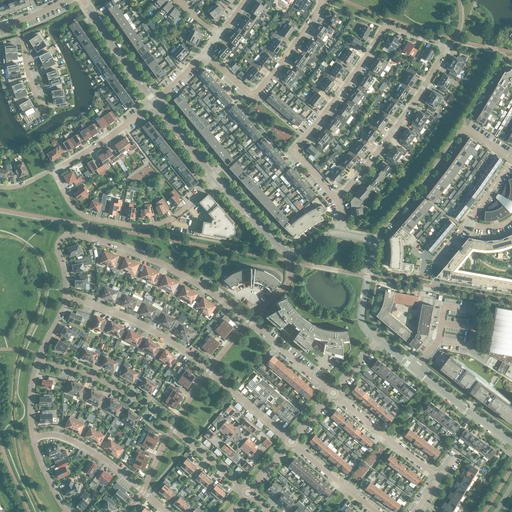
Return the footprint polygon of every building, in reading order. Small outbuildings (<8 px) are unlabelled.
[(22,9),(19,0),(18,0),(12,0),(13,0),(13,2),(14,2),(17,11),(22,9)] [(27,7),(24,0),(18,0),(19,0),(22,9),(27,7)] [(105,3),(110,10),(116,5),(113,0),(110,2),(109,0),(105,3)] [(165,0),(158,0),(154,4),(161,11),(168,3),(167,3),(165,2),(166,1),(165,0)] [(211,6),(212,8),(219,16),(224,12),(223,11),(225,9),(218,0),(211,6)] [(304,10),(306,11),(309,5),(308,5),(310,2),(309,1),(309,0),(304,0),(303,2),(302,1),(301,0),(297,0),(294,4),(298,7),(298,6),(300,7),(299,9),(303,12),(304,10)] [(12,13),(17,11),(14,2),(13,2),(9,4),(12,13)] [(253,7),(262,13),(265,8),(267,10),(270,7),(264,2),(262,5),(257,2),(253,7)] [(168,3),(161,11),(168,17),(175,8),(174,9),(172,8),(173,7),(168,3)] [(7,15),(12,13),(9,4),(3,6),(7,15)] [(116,5),(110,10),(113,15),(120,10),(116,5)] [(253,18),(259,22),(261,19),(260,18),(263,14),(262,13),(253,7),(250,12),(255,15),(253,18)] [(175,8),(168,17),(167,19),(175,25),(181,15),(179,13),(179,12),(175,8)] [(219,16),(212,8),(205,13),(211,21),(214,19),(214,20),(219,16)] [(120,10),(113,15),(116,20),(123,15),(120,10)] [(329,24),(335,28),(340,20),(337,18),(338,16),(331,11),(331,13),(329,11),(326,16),(328,17),(327,19),(330,21),(329,24)] [(123,15),(116,20),(120,25),(127,20),(123,15)] [(243,21),(252,28),(256,24),(257,25),(259,22),(253,18),(251,20),(246,16),(243,21)] [(282,28),(291,34),(294,29),(285,23),(287,20),(284,18),(283,21),(280,26),(282,28)] [(69,26),(73,32),(80,27),(75,20),(70,22),(72,24),(69,26)] [(127,20),(120,25),(123,30),(130,25),(127,20)] [(242,32),(248,37),(249,38),(251,35),(249,33),(252,28),(243,21),(239,26),(244,30),(242,32)] [(130,25),(123,30),(127,35),(133,30),(130,25)] [(317,30),(325,35),(327,32),(331,34),(333,30),(328,26),(326,29),(320,25),(317,30)] [(358,36),(364,39),(366,36),(367,37),(371,30),(364,26),(363,27),(360,25),(357,30),(360,33),(358,36)] [(77,37),(84,32),(80,27),(73,32),(77,37)] [(190,35),(200,40),(202,34),(201,34),(203,31),(194,27),(190,35)] [(291,34),(282,28),(279,33),(287,39),(291,34)] [(133,30),(127,35),(130,40),(137,35),(133,30)] [(325,35),(317,30),(314,35),(322,40),(325,35)] [(232,36),(240,42),(243,37),(246,39),(248,37),(242,32),(240,35),(236,31),(232,36)] [(33,46),(45,39),(40,32),(32,35),(34,38),(30,41),(33,46)] [(84,32),(77,37),(80,42),(87,38),(84,32)] [(272,43),(280,49),(283,44),(275,38),(275,37),(276,35),(274,33),(272,32),(270,34),(272,35),(270,37),(272,39),(273,41),(272,43)] [(137,35),(130,40),(133,45),(140,40),(137,35)] [(200,40),(190,35),(186,42),(194,47),(196,44),(197,45),(200,40)] [(231,46),(236,51),(238,48),(241,43),(240,42),(232,36),(228,40),(233,44),(231,46)] [(345,44),(351,47),(352,45),(359,49),(360,47),(362,45),(361,44),(362,43),(352,36),(349,42),(347,41),(345,44)] [(392,50),(395,52),(400,43),(397,42),(398,40),(397,40),(398,39),(394,37),(394,38),(390,36),(389,39),(388,38),(386,42),(387,42),(384,46),(386,47),(389,50),(390,49),(391,50),(392,50)] [(84,48),(91,43),(87,38),(80,42),(84,48)] [(45,39),(33,46),(37,52),(41,49),(43,52),(48,49),(43,41),(45,39)] [(140,40),(133,45),(137,50),(144,46),(140,40)] [(307,45),(315,50),(318,45),(322,48),(323,45),(321,43),(318,41),(316,44),(310,40),(307,45)] [(3,54),(17,53),(16,46),(12,47),(11,42),(3,44),(4,54),(3,54)] [(413,57),(417,51),(412,48),(414,45),(408,42),(402,52),(408,55),(409,54),(413,57)] [(91,43),(84,48),(88,53),(94,48),(91,43)] [(177,49),(186,58),(190,54),(189,53),(191,51),(183,43),(177,49)] [(280,49),(272,43),(268,48),(276,54),(280,49)] [(349,50),(351,47),(345,44),(344,46),(345,47),(342,52),(344,53),(352,59),(353,57),(354,57),(355,55),(355,54),(349,50)] [(220,49),(228,56),(232,52),(234,54),(236,51),(231,46),(229,49),(224,45),(220,49)] [(313,53),(315,50),(307,45),(303,49),(305,51),(303,53),(313,60),(316,56),(313,53)] [(144,46),(137,50),(141,56),(148,51),(144,46)] [(261,57),(268,63),(272,59),(264,52),(266,49),(263,48),(261,46),(260,49),(262,51),(258,55),(261,57)] [(91,58),(98,54),(94,48),(88,53),(91,58)] [(423,48),(417,57),(421,59),(422,58),(428,62),(430,59),(431,60),(432,55),(434,52),(433,51),(434,50),(431,49),(430,50),(427,48),(426,50),(423,48)] [(48,49),(43,52),(44,55),(40,57),(43,63),(52,58),(48,49)] [(186,58),(177,49),(171,56),(179,64),(181,62),(182,62),(186,58)] [(228,56),(220,49),(216,54),(224,61),(228,56)] [(148,51),(141,56),(145,61),(152,56),(148,51)] [(4,64),(13,63),(13,60),(17,59),(17,53),(3,54),(4,64)] [(310,64),(313,60),(303,53),(301,55),(300,54),(296,59),(304,65),(306,63),(307,64),(310,64)] [(340,58),(338,60),(341,62),(342,60),(349,64),(349,63),(350,63),(351,61),(351,60),(352,59),(344,53),(340,58)] [(94,62),(95,64),(102,59),(98,54),(91,58),(89,60),(92,63),(93,63),(94,62)] [(152,56),(145,61),(148,66),(155,61),(152,56)] [(457,59),(454,57),(450,63),(459,68),(462,62),(464,63),(467,58),(459,56),(457,59)] [(268,63),(261,57),(257,62),(265,68),(268,63)] [(373,64),(381,70),(384,65),(385,65),(388,61),(385,60),(384,61),(379,57),(377,60),(376,59),(373,64)] [(52,58),(43,63),(45,69),(50,67),(51,69),(59,66),(57,61),(54,62),(52,58)] [(97,70),(105,64),(102,59),(95,64),(94,67),(97,70)] [(304,65),(296,59),(293,64),(301,70),(304,65)] [(339,65),(341,62),(338,60),(336,63),(337,63),(333,68),(342,74),(343,72),(343,73),(345,70),(345,69),(339,65)] [(155,61),(148,66),(152,71),(159,66),(155,61)] [(249,71),(257,78),(261,73),(252,66),(254,64),(252,62),(250,64),(251,65),(247,69),(249,71)] [(9,73),(20,71),(18,65),(13,66),(13,63),(4,64),(6,69),(8,69),(9,73)] [(456,73),(459,68),(450,63),(447,69),(451,71),(449,73),(456,77),(458,74),(456,73)] [(102,74),(109,69),(105,64),(97,70),(99,73),(100,72),(102,74)] [(383,71),(381,70),(373,64),(369,69),(370,70),(369,72),(374,76),(376,73),(380,76),(383,71)] [(59,66),(51,69),(52,72),(47,74),(49,80),(60,77),(57,67),(59,66)] [(159,66),(152,71),(156,75),(162,70),(159,66)] [(342,74),(333,68),(331,67),(326,74),(330,77),(332,74),(338,79),(339,78),(341,76),(340,75),(342,74)] [(286,73),(295,81),(298,78),(299,78),(302,75),(300,73),(297,71),(295,73),(289,68),(286,73)] [(106,80),(113,75),(109,69),(102,74),(106,80)] [(407,78),(415,83),(418,79),(414,76),(416,73),(409,69),(407,71),(410,73),(407,78)] [(499,84),(508,90),(511,83),(511,69),(511,70),(507,73),(506,72),(499,84)] [(162,70),(156,75),(159,80),(166,75),(162,70)] [(198,76),(202,80),(209,74),(205,70),(198,76)] [(9,84),(17,82),(16,79),(21,78),(20,71),(9,73),(10,78),(8,79),(9,84)] [(257,78),(249,71),(245,76),(253,82),(257,78)] [(328,79),(330,77),(326,74),(324,72),(323,75),(324,76),(321,81),(323,82),(331,88),(332,87),(333,87),(335,85),(334,84),(328,79)] [(363,79),(371,85),(374,80),(372,78),(374,76),(369,72),(367,75),(366,74),(363,79)] [(293,86),(292,85),(295,81),(286,73),(282,78),(290,85),(288,87),(291,89),(293,86)] [(453,79),(454,80),(456,77),(449,73),(448,76),(444,74),(441,79),(449,85),(453,79)] [(209,74),(202,80),(205,84),(212,78),(209,74)] [(113,75),(106,80),(110,84),(116,79),(113,75)] [(60,77),(49,80),(51,86),(56,85),(57,88),(62,86),(60,77)] [(212,78),(205,84),(209,88),(215,82),(212,78)] [(413,87),(415,83),(407,78),(406,79),(404,78),(401,84),(404,86),(407,88),(408,85),(413,87)] [(116,79),(110,84),(113,89),(120,84),(116,79)] [(371,85),(363,79),(359,84),(360,85),(358,87),(364,91),(366,88),(368,90),(371,85)] [(447,91),(446,90),(449,85),(441,79),(437,85),(441,87),(439,90),(446,94),(447,91)] [(15,93),(25,89),(23,83),(18,84),(17,82),(9,84),(11,89),(13,88),(15,93)] [(215,82),(209,88),(212,91),(219,85),(215,82)] [(331,88),(323,82),(319,87),(316,85),(315,83),(313,86),(319,91),(321,89),(327,93),(328,93),(330,90),(331,88)] [(120,84),(113,89),(117,94),(124,89),(120,84)] [(496,89),(503,93),(506,95),(509,90),(508,90),(499,84),(496,89)] [(219,85),(212,91),(215,95),(222,89),(219,85)] [(64,96),(66,96),(65,86),(62,86),(57,88),(57,91),(52,91),(53,98),(64,96)] [(312,97),(320,103),(321,101),(322,102),(324,99),(323,99),(324,98),(318,93),(319,91),(313,86),(311,88),(313,90),(311,93),(313,95),(312,97)] [(405,90),(407,88),(404,86),(402,88),(401,87),(397,92),(406,97),(408,94),(405,90)] [(364,91),(358,87),(357,90),(356,89),(352,94),(360,100),(364,95),(362,93),(364,91)] [(15,104),(24,100),(23,97),(27,95),(25,89),(15,93),(17,97),(13,98),(15,104)] [(124,89),(117,94),(114,96),(118,101),(120,99),(127,94),(124,89)] [(222,89),(215,95),(219,99),(226,93),(222,89)] [(493,95),(500,99),(503,93),(496,89),(493,95)] [(433,91),(429,97),(438,103),(442,97),(443,98),(445,95),(438,91),(437,94),(433,91)] [(403,101),(406,97),(397,92),(394,96),(396,97),(394,100),(397,102),(399,99),(403,101)] [(226,93),(219,99),(222,103),(229,97),(226,93)] [(271,103),(277,96),(272,93),(267,100),(271,103)] [(320,103),(312,97),(308,101),(299,93),(297,96),(305,103),(306,103),(308,105),(310,103),(316,107),(317,107),(319,105),(319,104),(320,103)] [(124,104),(131,99),(127,94),(120,99),(124,104)] [(360,100),(352,94),(349,98),(350,99),(348,102),(353,105),(355,103),(357,104),(360,100)] [(178,105),(184,100),(180,95),(174,100),(178,105)] [(490,99),(497,104),(500,99),(493,95),(490,99)] [(64,96),(53,98),(54,105),(59,104),(60,107),(68,106),(67,101),(65,101),(64,96)] [(277,96),(271,103),(274,107),(280,100),(277,96)] [(229,97),(222,103),(226,107),(232,101),(229,97)] [(436,109),(435,108),(438,103),(429,97),(426,103),(429,105),(428,108),(434,112),(436,109)] [(131,99),(124,104),(128,109),(134,104),(131,99)] [(487,105),(494,109),(497,104),(490,99),(487,105)] [(23,111),(33,106),(30,100),(25,102),(24,100),(15,104),(16,104),(19,108),(21,107),(23,111)] [(181,109),(188,104),(184,100),(178,105),(181,109)] [(280,100),(274,107),(278,110),(284,103),(280,100)] [(395,104),(397,102),(394,100),(393,102),(391,101),(388,106),(396,112),(399,108),(395,104)] [(341,108),(349,114),(353,109),(351,108),(353,105),(348,102),(346,104),(345,103),(341,108)] [(284,103),(278,110),(282,113),(288,106),(284,103)] [(185,114),(192,109),(188,104),(181,109),(185,114)] [(259,116),(265,114),(262,104),(255,107),(259,116)] [(231,115),(238,109),(235,105),(228,111),(231,115)] [(484,110),(491,114),(494,109),(487,105),(484,110)] [(28,125),(35,119),(33,117),(32,114),(36,112),(33,106),(23,111),(20,112),(25,122),(28,125)] [(288,106),(282,113),(286,117),(292,110),(288,106)] [(393,115),(396,112),(388,106),(387,108),(385,107),(381,112),(384,114),(387,116),(389,113),(393,115)] [(349,114),(341,108),(338,113),(339,113),(337,116),(346,123),(351,116),(349,114)] [(189,119),(195,113),(192,109),(185,114),(189,119)] [(238,109),(231,115),(235,119),(241,113),(238,109)] [(100,112),(109,125),(113,123),(112,122),(114,120),(113,119),(116,117),(112,111),(106,115),(102,110),(100,112)] [(290,120),(296,113),(292,110),(286,117),(290,120)] [(481,115),(487,119),(491,114),(484,110),(481,115)] [(437,123),(440,120),(435,116),(434,117),(426,112),(425,115),(420,111),(418,114),(417,113),(415,116),(416,117),(425,123),(427,119),(431,122),(432,120),(437,123)] [(109,125),(100,112),(97,114),(101,119),(95,123),(99,129),(102,127),(103,128),(105,127),(106,128),(109,125)] [(193,123),(199,118),(195,113),(189,119),(193,123)] [(241,113),(235,119),(238,123),(245,117),(241,113)] [(296,113),(290,120),(294,123),(300,116),(296,113)] [(303,120),(305,122),(306,120),(305,119),(306,118),(302,114),(300,116),(294,123),(298,127),(303,120)] [(385,118),(387,116),(384,114),(383,116),(381,115),(378,120),(386,126),(389,122),(385,118)] [(484,124),(487,119),(481,115),(477,120),(484,124)] [(330,122),(338,128),(340,130),(346,123),(337,116),(335,118),(334,118),(330,122)] [(245,117),(238,123),(241,126),(248,120),(245,117)] [(424,127),(422,126),(425,123),(416,117),(412,122),(417,126),(415,129),(420,133),(424,127)] [(197,128),(203,123),(199,118),(193,123),(197,128)] [(248,120),(241,126),(245,130),(252,124),(248,120)] [(383,129),(386,126),(378,120),(374,124),(376,125),(374,127),(377,130),(379,127),(383,129)] [(142,128),(146,132),(153,127),(149,122),(143,126),(143,125),(139,128),(141,129),(142,128)] [(338,128),(330,122),(327,127),(325,130),(330,134),(332,132),(334,133),(338,128)] [(92,137),(85,127),(83,123),(80,125),(84,130),(78,134),(82,140),(85,139),(86,140),(88,138),(89,139),(92,137)] [(99,129),(95,123),(89,127),(88,125),(85,127),(92,137),(96,134),(95,133),(97,132),(97,131),(99,129)] [(200,133),(207,127),(203,123),(197,128),(200,133)] [(252,124),(245,130),(248,134),(255,128),(252,124)] [(375,132),(377,130),(374,127),(371,125),(369,128),(371,129),(367,133),(375,139),(378,136),(375,132)] [(146,132),(150,137),(157,131),(153,127),(146,132)] [(204,137),(211,132),(207,127),(200,133),(204,137)] [(255,128),(248,134),(251,138),(258,132),(255,128)] [(403,134),(412,140),(414,137),(417,139),(421,133),(420,133),(415,129),(412,132),(408,129),(406,131),(405,131),(403,134)] [(319,136),(326,142),(330,138),(331,139),(332,138),(333,139),(335,137),(330,134),(325,130),(323,132),(323,131),(319,136)] [(150,137),(154,141),(160,136),(157,131),(150,137)] [(82,140),(78,134),(73,138),(69,132),(66,134),(75,148),(79,146),(78,145),(80,143),(80,142),(82,140)] [(208,142),(214,137),(211,132),(204,137),(208,142)] [(258,132),(251,138),(255,142),(262,136),(258,132)] [(373,143),(375,139),(367,133),(364,138),(366,139),(364,141),(366,143),(368,141),(373,143)] [(75,148),(66,134),(64,136),(67,141),(61,145),(65,151),(68,149),(68,150),(71,149),(71,150),(75,148)] [(412,140),(403,134),(400,137),(401,138),(400,140),(404,143),(403,146),(409,150),(412,146),(409,144),(412,140)] [(154,141),(157,146),(164,141),(160,136),(154,141)] [(326,142),(319,136),(315,140),(319,144),(317,147),(322,151),(324,148),(323,147),(326,142)] [(133,143),(131,145),(125,138),(124,137),(119,140),(126,150),(130,148),(132,151),(137,148),(133,143)] [(212,147),(218,141),(214,137),(208,142),(212,147)] [(256,144),(260,148),(267,142),(263,138),(256,144)] [(467,144),(475,149),(478,144),(470,138),(467,144)] [(123,153),(126,150),(119,140),(115,144),(115,145),(120,153),(117,155),(121,160),(125,156),(123,153)] [(157,146),(161,151),(168,145),(164,141),(157,146)] [(216,151),(222,146),(218,141),(212,147),(216,151)] [(365,146),(366,143),(364,141),(362,143),(360,142),(357,146),(365,153),(368,149),(365,146)] [(260,148),(263,152),(270,146),(267,142),(260,148)] [(365,153),(357,146),(354,144),(349,151),(356,156),(358,154),(362,156),(365,153)] [(475,149),(467,144),(463,148),(471,154),(475,149)] [(161,151),(165,155),(172,150),(168,145),(161,151)] [(322,151),(317,147),(315,149),(311,145),(306,150),(313,156),(318,151),(320,153),(322,151)] [(56,149),(48,154),(52,161),(53,161),(55,160),(55,159),(61,156),(60,155),(63,153),(59,146),(56,148),(56,149)] [(219,156),(226,151),(222,146),(216,151),(219,156)] [(263,152),(267,155),(274,149),(270,146),(263,152)] [(391,151),(399,158),(401,154),(404,156),(407,152),(401,147),(399,150),(395,146),(391,151)] [(117,155),(114,156),(109,149),(108,148),(103,152),(104,153),(110,162),(112,164),(115,162),(116,163),(121,160),(117,155)] [(471,154),(463,148),(460,153),(468,159),(471,154)] [(223,161),(230,155),(231,154),(228,149),(226,151),(219,156),(223,161)] [(268,158),(270,159),(277,153),(274,149),(267,155),(264,158),(266,160),(268,158)] [(165,155),(169,160),(175,154),(172,150),(165,155)] [(354,159),(356,156),(349,151),(346,156),(348,157),(346,159),(354,166),(357,163),(354,159)] [(399,158),(391,151),(391,152),(390,151),(387,154),(388,155),(387,157),(391,160),(389,163),(394,168),(398,163),(396,161),(399,158)] [(100,166),(104,171),(109,168),(106,164),(110,162),(104,153),(98,156),(103,164),(100,166)] [(270,159),(273,163),(280,157),(277,153),(270,159)] [(468,159),(460,153),(456,158),(464,164),(468,159)] [(169,160),(173,165),(179,159),(175,154),(169,160)] [(230,155),(223,161),(227,165),(234,160),(230,155)] [(493,161),(500,166),(503,162),(502,161),(502,160),(496,156),(493,161)] [(273,163),(277,167),(284,161),(280,157),(273,163)] [(464,164),(456,158),(453,163),(461,169),(464,164)] [(173,165),(176,169),(183,164),(179,159),(173,165)] [(351,169),(354,166),(346,159),(343,163),(341,162),(339,165),(344,169),(346,167),(351,169)] [(104,171),(100,166),(97,167),(93,160),(87,163),(92,172),(96,170),(99,174),(104,171)] [(11,165),(12,173),(12,174),(16,172),(17,174),(19,173),(20,177),(27,174),(26,172),(28,171),(25,166),(24,167),(22,163),(21,161),(16,163),(11,165)] [(279,169),(276,171),(275,173),(278,176),(285,170),(283,168),(287,165),(284,161),(277,167),(279,169)] [(380,172),(385,177),(390,171),(389,170),(390,168),(386,165),(387,164),(383,161),(379,166),(382,170),(380,172)] [(490,165),(497,171),(500,166),(493,161),(490,165)] [(234,173),(240,167),(236,162),(229,168),(234,173)] [(461,169),(453,163),(450,168),(457,174),(461,169)] [(12,173),(11,165),(7,164),(6,171),(0,169),(0,177),(7,179),(8,172),(12,173)] [(176,169),(180,174),(187,168),(183,164),(176,169)] [(342,172),(344,169),(339,165),(337,167),(336,166),(332,170),(342,179),(345,176),(342,172)] [(487,169),(494,175),(497,171),(490,165),(487,169)] [(238,177),(244,171),(240,167),(234,173),(238,177)] [(187,168),(180,174),(178,176),(182,180),(191,173),(187,168)] [(287,178),(294,172),(291,168),(284,174),(287,178)] [(457,174),(450,168),(446,173),(454,179),(457,174)] [(484,174),(491,179),(494,175),(487,169),(484,174)] [(342,179),(332,170),(330,172),(328,171),(325,174),(330,180),(333,182),(335,180),(339,182),(342,179)] [(242,181),(248,176),(244,171),(238,177),(242,181)] [(66,179),(69,184),(74,182),(75,185),(83,181),(81,177),(76,179),(72,172),(67,175),(66,175),(65,175),(64,175),(64,176),(64,177),(64,178),(65,179),(66,179)] [(294,172),(287,178),(291,182),(298,175),(294,172)] [(371,176),(378,183),(380,181),(381,182),(385,177),(380,172),(378,175),(373,173),(371,176)] [(191,173),(182,180),(186,185),(194,178),(191,173)] [(454,179),(446,173),(442,178),(450,184),(454,179)] [(481,178),(489,183),(491,179),(484,174),(481,178)] [(298,175),(291,182),(294,185),(301,179),(298,175)] [(246,186),(252,180),(248,176),(242,181),(246,186)] [(368,186),(374,191),(378,186),(377,184),(378,183),(371,176),(368,180),(371,183),(368,186)] [(189,192),(194,188),(193,187),(198,182),(194,178),(186,185),(189,189),(188,190),(189,192)] [(450,184),(442,178),(439,182),(446,188),(450,184)] [(478,182),(486,187),(489,183),(481,178),(478,182)] [(511,178),(509,180),(510,183),(506,184),(505,188),(503,192),(501,195),(500,197),(500,196),(499,196),(499,197),(498,197),(498,198),(499,198),(498,200),(495,203),(492,205),(488,208),(491,211),(486,211),(485,221),(490,222),(494,221),(499,220),(503,218),(507,216),(511,212),(511,211),(511,178)] [(250,190),(256,185),(258,183),(257,182),(256,181),(254,179),(252,180),(246,186),(250,190)] [(301,179),(294,185),(297,189),(304,183),(301,179)] [(446,188),(439,182),(435,187),(443,193),(446,188)] [(475,186),(483,192),(486,187),(478,182),(475,186)] [(304,183),(297,189),(301,193),(308,187),(304,183)] [(85,190),(87,189),(83,184),(77,188),(79,191),(74,194),(78,200),(82,197),(84,199),(88,196),(86,194),(87,193),(85,190)] [(254,195),(260,189),(256,185),(250,190),(254,195)] [(358,197),(364,202),(374,191),(368,186),(366,189),(362,187),(356,193),(357,194),(356,194),(358,197)] [(472,190),(479,196),(483,192),(475,186),(472,190)] [(308,187),(301,193),(304,197),(311,191),(308,187)] [(443,193),(435,187),(431,192),(439,198),(443,193)] [(258,199),(264,193),(260,189),(254,195),(258,199)] [(174,190),(169,194),(166,196),(170,200),(169,201),(173,207),(175,206),(176,207),(180,202),(177,198),(179,196),(174,190)] [(469,194),(476,200),(479,196),(472,190),(469,194)] [(311,191),(304,197),(308,201),(315,195),(311,191)] [(439,198),(431,192),(427,197),(435,203),(439,198)] [(262,203),(268,198),(264,193),(258,199),(262,203)] [(234,230),(233,229),(235,227),(208,194),(199,203),(214,219),(212,221),(211,224),(204,222),(202,234),(214,236),(214,235),(226,237),(229,237),(231,234),(231,235),(232,235),(233,235),(233,234),(234,234),(235,233),(235,232),(235,231),(234,230)] [(350,201),(361,205),(364,202),(358,197),(356,194),(350,201)] [(466,198),(473,204),(476,200),(469,194),(466,198)] [(324,206),(323,205),(317,197),(311,202),(313,207),(314,206),(315,209),(311,211),(304,215),(298,220),(292,224),(291,226),(287,222),(282,226),(290,234),(291,233),(295,237),(297,235),(298,236),(304,231),(303,230),(307,227),(308,228),(314,224),(314,223),(318,220),(319,222),(323,220),(321,215),(323,214),(323,213),(324,212),(324,211),(325,210),(325,209),(325,208),(326,208),(325,208),(325,207),(324,206)] [(97,199),(95,198),(94,199),(93,201),(92,200),(89,209),(99,212),(100,209),(104,211),(106,202),(103,201),(101,204),(97,202),(98,201),(97,199)] [(266,208),(272,202),(268,198),(262,203),(266,208)] [(463,202),(470,208),(473,204),(466,198),(463,202)] [(111,203),(108,214),(116,215),(116,210),(120,211),(121,200),(115,199),(115,203),(111,203)] [(169,208),(163,199),(155,204),(157,207),(156,207),(160,216),(167,213),(166,211),(169,208)] [(421,204),(429,210),(433,205),(426,199),(421,204)] [(355,209),(362,208),(361,205),(350,201),(352,211),(355,209)] [(270,212),(276,207),(272,202),(266,208),(270,212)] [(460,206),(467,212),(470,208),(463,202),(460,206)] [(134,214),(135,209),(133,208),(133,205),(126,203),(124,213),(127,213),(127,217),(131,218),(131,219),(134,219),(135,215),(134,214)] [(429,210),(421,204),(418,208),(425,215),(429,210)] [(142,218),(142,219),(150,218),(150,216),(154,215),(151,205),(145,205),(146,210),(141,210),(142,214),(141,214),(142,218)] [(457,210),(464,216),(467,212),(460,206),(457,210)] [(274,217),(280,211),(276,207),(270,212),(274,217)] [(355,209),(352,211),(350,211),(351,217),(356,218),(356,215),(363,214),(362,208),(355,209)] [(425,215),(418,208),(414,213),(421,219),(425,215)] [(464,216),(457,210),(453,215),(458,220),(459,219),(461,220),(464,216)] [(278,221),(284,216),(280,211),(274,217),(278,221)] [(421,219),(414,213),(410,217),(417,224),(421,219)] [(287,222),(288,220),(284,216),(278,221),(282,226),(287,222)] [(417,224),(410,217),(406,222),(413,228),(417,224)] [(446,224),(453,230),(456,226),(449,220),(446,224)] [(413,228),(406,222),(402,226),(409,233),(413,228)] [(442,228),(449,233),(453,230),(446,224),(442,228)] [(417,240),(409,233),(402,226),(391,239),(392,245),(392,250),(392,254),(392,258),(392,263),(391,267),(397,269),(412,272),(414,264),(403,262),(402,262),(402,255),(402,249),(402,245),(409,244),(410,244),(412,246),(417,240)] [(439,231),(446,237),(449,233),(442,228),(439,231)] [(436,235),(443,241),(446,237),(439,231),(436,235)] [(431,238),(433,239),(440,245),(443,241),(436,235),(434,234),(431,238)] [(460,250),(441,272),(438,275),(438,276),(436,278),(439,278),(511,291),(511,310),(498,308),(497,313),(495,325),(493,332),(492,338),(490,348),(489,354),(492,356),(503,361),(498,371),(505,375),(511,365),(511,363),(511,234),(508,236),(503,239),(499,240),(488,241),(483,241),(473,239),(469,238),(464,245),(463,246),(462,246),(460,250)] [(429,243),(436,249),(440,245),(433,239),(429,243)] [(436,249),(429,243),(426,247),(433,253),(436,249)] [(80,253),(78,245),(67,249),(70,256),(76,255),(77,257),(84,255),(83,252),(80,253)] [(108,265),(111,253),(106,252),(105,252),(104,252),(102,259),(99,257),(97,264),(103,266),(103,264),(108,265)] [(117,271),(119,264),(116,263),(118,256),(117,256),(116,255),(111,253),(108,265),(112,266),(111,269),(117,271)] [(92,263),(92,261),(93,261),(93,258),(91,258),(80,260),(81,263),(80,264),(73,266),(73,269),(72,269),(73,272),(74,272),(74,273),(84,271),(83,267),(84,267),(86,264),(92,263)] [(119,264),(117,271),(123,273),(123,270),(128,272),(132,261),(127,259),(126,259),(125,259),(123,265),(119,264)] [(137,278),(139,272),(136,271),(138,264),(137,264),(137,263),(132,261),(128,272),(132,274),(131,276),(137,278)] [(139,272),(137,278),(142,281),(143,278),(147,280),(152,269),(148,267),(147,268),(145,267),(143,273),(139,272)] [(272,291),(281,284),(273,276),(264,271),(254,269),(254,268),(250,268),(250,269),(241,270),(232,274),(223,280),(231,287),(234,284),(236,286),(238,284),(237,283),(241,281),(242,283),(244,282),(244,280),(248,279),(248,281),(251,281),(251,286),(253,287),(253,286),(255,286),(256,283),(256,282),(260,283),(266,286),(272,291)] [(152,269),(147,280),(146,283),(156,287),(159,281),(156,279),(158,273),(157,273),(157,271),(152,269)] [(75,288),(81,287),(81,289),(84,288),(84,287),(86,287),(86,284),(88,284),(87,275),(80,276),(80,280),(75,281),(75,288)] [(159,281),(156,287),(161,290),(162,288),(166,290),(172,279),(167,277),(166,277),(165,276),(162,282),(159,281)] [(172,279),(166,290),(170,292),(169,294),(174,297),(178,291),(175,289),(178,283),(177,283),(177,281),(172,279)] [(108,300),(112,288),(106,286),(106,287),(102,285),(99,292),(104,293),(102,298),(108,300)] [(178,291),(174,297),(180,300),(181,298),(185,300),(191,290),(187,287),(186,288),(185,287),(181,293),(178,291)] [(112,288),(108,300),(114,302),(116,297),(120,299),(122,292),(117,291),(117,292),(112,290),(112,288)] [(414,295),(413,296),(411,295),(410,294),(409,294),(408,294),(407,294),(406,294),(404,294),(403,293),(402,293),(401,292),(400,292),(400,293),(399,293),(395,292),(395,291),(391,291),(391,290),(389,289),(389,290),(386,290),(384,301),(383,301),(382,302),(381,302),(380,303),(380,304),(380,305),(380,306),(380,307),(380,308),(381,308),(381,309),(382,309),(381,311),(380,312),(379,314),(378,315),(377,316),(409,343),(414,337),(415,337),(410,344),(416,349),(417,350),(424,342),(421,339),(422,339),(422,338),(422,336),(422,335),(421,334),(429,335),(434,306),(423,304),(418,334),(417,335),(416,335),(391,314),(393,311),(395,312),(396,308),(395,307),(396,303),(407,305),(407,306),(408,306),(409,307),(410,308),(411,308),(412,309),(414,309),(415,309),(416,309),(417,309),(419,297),(418,297),(418,296),(417,296),(417,295),(416,295),(415,295),(414,295)] [(191,290),(185,300),(189,303),(187,305),(192,308),(196,302),(193,300),(197,294),(196,294),(196,293),(191,290)] [(122,292),(120,299),(124,301),(122,305),(127,308),(132,296),(132,298),(127,296),(127,294),(122,292)] [(317,327),(312,324),(306,321),(302,317),(301,317),(297,313),(293,308),(290,303),(287,298),(285,294),(264,314),(267,316),(266,317),(277,327),(280,329),(281,328),(294,339),(293,340),(302,349),(304,351),(307,353),(309,347),(325,352),(324,353),(326,354),(342,358),(342,356),(344,357),(351,349),(348,330),(341,331),(335,331),(329,330),(323,329),(322,328),(317,327)] [(132,296),(127,308),(133,310),(135,306),(139,307),(142,301),(138,299),(132,296)] [(196,302),(192,308),(197,312),(199,309),(203,312),(210,302),(205,299),(204,299),(203,299),(199,304),(196,302)] [(142,301),(139,307),(143,309),(141,314),(146,317),(152,306),(146,303),(142,301)] [(210,302),(203,312),(206,314),(205,317),(210,320),(214,314),(211,312),(215,307),(214,306),(214,305),(210,302)] [(152,306),(146,317),(152,320),(154,315),(158,317),(162,311),(157,309),(158,308),(152,306)] [(162,311),(158,317),(162,319),(159,324),(165,327),(171,316),(166,313),(165,313),(162,311)] [(82,312),(81,317),(71,313),(68,321),(79,325),(82,318),(88,320),(90,315),(82,312)] [(220,325),(228,333),(233,327),(228,323),(230,320),(225,315),(221,320),(223,322),(220,325)] [(176,328),(180,322),(176,319),(175,320),(170,318),(171,316),(165,327),(170,330),(173,326),(176,328)] [(104,333),(106,326),(103,324),(105,320),(97,317),(96,319),(95,319),(93,324),(94,324),(93,329),(104,333)] [(113,336),(117,325),(111,322),(109,327),(106,326),(104,333),(113,336)] [(180,322),(176,328),(180,330),(177,335),(182,338),(188,329),(184,326),(184,325),(180,322)] [(121,342),(125,333),(122,332),(124,327),(117,325),(113,336),(118,339),(118,341),(121,342)] [(228,333),(220,325),(217,328),(215,327),(211,332),(216,336),(219,333),(224,338),(228,333)] [(65,327),(64,328),(63,327),(60,332),(61,333),(61,334),(63,336),(66,338),(66,337),(69,339),(71,335),(72,336),(73,335),(75,336),(79,331),(73,328),(72,331),(65,327)] [(188,329),(182,338),(187,342),(190,337),(194,340),(198,334),(194,331),(193,332),(188,329)] [(130,344),(136,333),(130,330),(127,335),(125,333),(121,342),(122,340),(130,344)] [(216,336),(211,332),(207,337),(209,338),(206,342),(215,349),(219,343),(214,339),(216,336)] [(138,351),(142,342),(140,341),(142,336),(136,333),(130,344),(139,349),(138,351)] [(54,347),(54,349),(54,350),(55,351),(57,352),(63,354),(64,354),(68,346),(58,339),(57,340),(58,340),(55,344),(54,346),(54,347)] [(147,354),(154,343),(148,339),(145,344),(142,342),(138,351),(141,352),(142,351),(147,354)] [(215,349),(206,342),(204,345),(202,343),(198,348),(203,353),(206,350),(211,354),(215,349)] [(84,360),(87,361),(91,352),(87,350),(88,345),(83,343),(82,345),(80,351),(83,352),(80,360),(84,361),(84,360)] [(156,359),(160,353),(157,351),(159,346),(154,343),(147,354),(156,359)] [(91,352),(87,361),(94,363),(96,357),(99,358),(101,352),(96,350),(95,353),(91,352)] [(164,364),(171,354),(165,350),(162,354),(160,353),(156,359),(164,364)] [(107,369),(112,360),(105,357),(107,355),(104,353),(101,359),(104,360),(101,366),(107,369)] [(171,354),(164,364),(165,363),(170,366),(168,370),(171,372),(176,364),(173,362),(176,358),(171,354)] [(271,367),(277,360),(273,356),(270,360),(267,358),(263,363),(266,365),(267,364),(271,367)] [(511,404),(489,387),(452,360),(453,358),(454,358),(451,356),(441,369),(465,388),(480,400),(489,406),(511,422),(511,404)] [(112,360),(107,369),(114,372),(116,366),(119,367),(123,360),(120,358),(119,360),(117,359),(115,362),(112,360)] [(277,360),(271,367),(275,371),(281,364),(279,363),(280,362),(277,360)] [(376,373),(383,364),(382,364),(382,365),(380,363),(381,363),(377,360),(374,364),(375,364),(373,366),(371,369),(376,373)] [(127,379),(132,370),(128,368),(129,365),(127,364),(128,363),(125,361),(121,368),(124,370),(121,376),(127,379)] [(281,364),(275,371),(279,375),(286,367),(283,365),(283,366),(281,364)] [(383,364),(376,373),(380,376),(387,368),(385,367),(385,366),(383,364)] [(180,375),(191,382),(192,382),(195,378),(194,378),(195,376),(189,373),(191,370),(186,365),(183,369),(184,370),(180,375)] [(286,367),(279,375),(283,378),(289,371),(287,370),(288,369),(286,367)] [(387,368),(380,376),(385,380),(392,372),(391,372),(389,371),(390,370),(387,368)] [(132,370),(127,379),(133,382),(136,376),(139,378),(142,373),(139,371),(137,374),(132,370)] [(289,371),(283,378),(287,382),(294,374),(291,372),(291,373),(289,371)] [(147,376),(148,374),(145,372),(141,379),(143,381),(140,387),(145,391),(151,382),(153,380),(147,376)] [(392,372),(385,380),(390,384),(397,376),(396,376),(394,374),(392,372)] [(251,393),(263,380),(256,374),(252,380),(255,383),(252,387),(248,384),(246,387),(247,388),(248,388),(249,389),(248,390),(251,393)] [(294,374),(287,382),(291,385),(297,378),(296,377),(296,376),(294,374)] [(191,382),(180,375),(177,380),(176,380),(174,383),(179,387),(182,384),(187,388),(188,387),(189,387),(192,383),(191,383),(191,382)] [(397,376),(390,384),(394,388),(401,380),(399,377),(398,378),(396,376),(397,376)] [(43,380),(41,387),(51,389),(52,385),(54,385),(55,384),(57,378),(49,377),(48,381),(43,380)] [(297,378),(291,385),(295,389),(302,381),(300,379),(299,380),(297,378)] [(254,393),(255,394),(254,395),(257,398),(269,385),(263,380),(251,393),(252,392),(253,394),(254,393)] [(401,380),(394,388),(399,392),(406,383),(403,381),(403,382),(401,380)] [(302,381),(295,389),(300,392),(305,385),(304,384),(304,383),(302,381)] [(73,397),(74,395),(78,383),(74,382),(74,383),(71,382),(69,388),(66,386),(63,394),(73,397)] [(151,382),(145,391),(151,394),(155,389),(157,390),(162,384),(159,382),(158,384),(156,382),(154,385),(151,382)] [(82,401),(85,393),(82,392),(84,387),(81,386),(81,385),(78,383),(74,395),(78,397),(77,399),(82,401)] [(406,383),(399,392),(404,395),(410,387),(408,385),(407,386),(406,384),(406,383)] [(168,395),(178,402),(179,401),(180,402),(182,398),(181,397),(182,396),(176,392),(178,389),(170,384),(168,388),(171,389),(168,395)] [(259,399),(260,398),(261,399),(260,401),(263,404),(275,390),(269,385),(257,398),(258,398),(259,399)] [(305,385),(300,392),(304,396),(310,388),(308,386),(307,387),(305,385)] [(355,396),(361,389),(357,386),(351,392),(355,396)] [(410,387),(404,395),(408,399),(410,397),(412,395),(413,395),(416,391),(413,389),(412,389),(410,388),(411,387),(410,387)] [(310,388),(304,396),(308,399),(306,402),(308,404),(313,397),(311,395),(314,392),(310,388)] [(361,389),(355,396),(359,400),(365,393),(361,389)] [(85,393),(82,401),(91,405),(98,392),(94,390),(94,391),(91,390),(89,395),(85,393)] [(266,404),(267,404),(266,406),(269,409),(281,395),(275,390),(263,404),(264,403),(266,404)] [(101,409),(104,402),(101,401),(103,395),(100,394),(101,393),(98,392),(91,405),(101,409)] [(365,393),(359,400),(363,403),(369,396),(365,393)] [(40,404),(40,405),(51,406),(51,402),(53,402),(53,395),(46,395),(46,398),(40,398),(40,401),(39,401),(39,404),(40,404)] [(178,402),(168,395),(169,396),(166,402),(163,400),(161,403),(167,407),(169,404),(175,407),(176,406),(177,407),(179,403),(178,402)] [(272,409),(273,410),(272,411),(275,414),(287,400),(281,395),(269,409),(270,408),(272,409)] [(369,396),(363,403),(367,407),(373,400),(369,396)] [(104,402),(101,409),(109,414),(117,401),(113,400),(113,401),(110,399),(107,404),(104,402)] [(278,414),(279,415),(278,416),(281,419),(293,406),(287,400),(275,414),(276,413),(278,414)] [(373,400),(367,407),(371,410),(377,403),(373,400)] [(118,419),(122,413),(119,411),(122,406),(119,404),(120,403),(117,401),(109,414),(118,419)] [(377,403),(371,410),(375,414),(381,407),(377,403)] [(429,415),(435,407),(433,406),(433,405),(430,403),(427,406),(428,407),(426,409),(424,411),(429,415)] [(215,419),(223,425),(236,409),(231,404),(227,409),(225,411),(229,415),(227,417),(224,418),(221,415),(221,416),(219,415),(215,419)] [(293,406),(281,419),(285,422),(286,421),(287,422),(288,424),(291,420),(288,417),(291,414),(294,417),(299,411),(293,406)] [(381,407),(375,414),(380,417),(385,410),(381,407)] [(435,407),(429,415),(434,419),(440,410),(439,411),(438,409),(435,407)] [(223,425),(228,429),(232,425),(229,423),(229,419),(231,417),(236,420),(242,413),(236,409),(223,425)] [(56,418),(55,410),(47,410),(48,414),(40,415),(41,423),(53,422),(52,418),(56,418)] [(122,413),(118,419),(126,425),(135,413),(132,411),(131,412),(129,410),(125,415),(122,413)] [(335,421),(340,414),(336,410),(330,417),(335,421)] [(385,410),(380,417),(384,421),(389,414),(385,410)] [(440,410),(434,419),(438,422),(445,414),(444,414),(442,413),(443,412),(440,410)] [(135,413),(126,425),(136,432),(139,425),(136,422),(139,418),(137,416),(138,415),(135,413)] [(228,429),(233,434),(247,418),(242,413),(236,420),(240,424),(237,427),(234,427),(232,425),(228,429)] [(339,424),(344,417),(340,414),(335,421),(339,424)] [(389,414),(384,421),(388,424),(394,417),(389,414)] [(445,414),(438,422),(443,426),(450,418),(447,416),(445,415),(445,414)] [(68,430),(72,432),(77,420),(70,417),(65,428),(68,429),(68,430)] [(343,428),(349,421),(344,417),(339,424),(343,428)] [(233,434),(238,439),(242,434),(240,432),(240,429),(242,426),(246,430),(252,422),(247,418),(233,434)] [(450,418),(443,426),(448,430),(454,421),(452,419),(451,420),(449,418),(450,418)] [(203,436),(209,441),(223,425),(215,419),(212,423),(213,424),(213,425),(216,427),(216,430),(214,433),(209,429),(207,432),(203,436)] [(84,423),(77,420),(72,432),(77,434),(77,433),(80,434),(84,423)] [(347,431),(353,424),(349,421),(343,428),(347,431)] [(454,421),(448,430),(453,434),(455,431),(456,429),(457,429),(460,425),(457,423),(456,423),(454,422),(455,421),(454,421)] [(238,439),(244,443),(258,427),(252,422),(246,430),(250,433),(248,436),(245,436),(242,434),(238,439)] [(144,437),(156,443),(156,442),(157,443),(159,438),(158,438),(159,437),(153,434),(154,430),(147,424),(144,430),(147,431),(144,437)] [(351,435),(357,428),(353,424),(347,431),(351,435)] [(221,432),(224,434),(228,429),(223,425),(209,441),(214,446),(220,439),(216,435),(218,432),(221,432)] [(249,448),(253,443),(251,441),(250,438),(253,435),(257,439),(263,432),(258,427),(244,443),(249,448)] [(92,441),(97,432),(90,428),(86,437),(88,438),(88,439),(92,441)] [(355,438),(361,431),(357,428),(351,435),(355,438)] [(214,446),(219,450),(233,434),(228,429),(224,434),(226,436),(227,439),(224,442),(220,439),(214,446)] [(409,440),(414,433),(409,429),(404,436),(409,440)] [(464,442),(470,433),(470,434),(468,432),(465,429),(462,433),(463,433),(461,435),(459,438),(464,442)] [(359,442),(365,435),(361,431),(355,438),(359,442)] [(97,432),(92,441),(96,444),(97,443),(99,444),(104,436),(97,432)] [(249,448),(254,452),(268,436),(263,432),(257,439),(261,442),(259,445),(256,445),(253,443),(249,448)] [(414,433),(409,440),(413,443),(418,436),(414,433)] [(470,433),(464,442),(469,445),(475,437),(473,436),(473,435),(470,433)] [(234,443),(238,439),(233,434),(219,450),(225,455),(231,448),(226,444),(229,441),(232,441),(234,443)] [(313,446),(319,439),(315,435),(309,442),(313,446)] [(363,445),(369,438),(365,435),(359,442),(363,445)] [(268,436),(254,452),(260,457),(264,452),(261,450),(261,447),(263,444),(268,448),(270,446),(274,441),(268,436)] [(418,436),(413,443),(417,446),(423,439),(418,436)] [(156,443),(144,437),(142,443),(139,441),(137,445),(145,449),(147,446),(153,449),(153,448),(154,448),(156,444),(155,443),(156,443)] [(475,437),(469,445),(474,449),(480,440),(480,441),(478,439),(475,437)] [(369,438),(363,445),(368,449),(373,442),(369,438)] [(230,459),(244,443),(238,439),(234,443),(237,446),(237,449),(235,451),(231,448),(225,455),(230,459)] [(319,439),(313,446),(317,449),(323,443),(319,439)] [(423,439),(417,446),(422,449),(427,442),(423,439)] [(111,453),(117,445),(110,440),(105,448),(107,450),(111,453)] [(480,440),(474,449),(479,452),(485,444),(482,442),(480,441),(480,440)] [(427,442),(422,449),(426,453),(431,445),(427,442)] [(242,450),(245,452),(249,448),(244,443),(230,459),(235,464),(241,457),(237,453),(239,450),(242,450)] [(323,443),(317,449),(321,453),(327,446),(323,443)] [(485,444),(479,452),(484,456),(490,447),(487,445),(487,446),(485,444)] [(117,445),(111,453),(115,456),(115,455),(117,457),(123,449),(117,445)] [(431,445),(426,453),(430,456),(436,449),(431,445)] [(66,451),(60,453),(58,446),(57,446),(47,449),(46,450),(47,452),(45,452),(47,456),(48,455),(49,457),(58,454),(59,457),(67,454),(66,451)] [(327,446),(321,453),(325,456),(331,450),(327,446)] [(217,455),(220,452),(215,447),(212,451),(217,455)] [(490,447),(484,456),(489,460),(491,457),(492,455),(493,455),(496,451),(492,449),(490,448),(490,447)] [(134,459),(146,464),(146,463),(147,464),(149,459),(148,459),(149,457),(142,455),(144,451),(137,448),(136,452),(139,453),(136,459),(134,458),(134,459)] [(235,464),(241,468),(254,452),(249,448),(245,452),(248,454),(248,458),(246,460),(241,457),(235,464)] [(436,449),(430,456),(435,459),(440,452),(436,449)] [(331,450),(325,456),(329,460),(335,453),(331,450)] [(261,458),(260,457),(254,452),(241,468),(246,473),(250,468),(252,466),(248,462),(250,460),(253,459),(256,462),(256,461),(258,462),(261,458)] [(335,453),(329,460),(334,463),(339,457),(335,453)] [(390,466),(395,458),(390,455),(385,462),(390,466)] [(339,457),(334,463),(338,467),(343,460),(339,457)] [(183,473),(192,462),(187,458),(184,463),(181,461),(176,467),(179,470),(183,473),(182,473),(183,473)] [(395,458),(390,466),(394,469),(399,462),(395,458)] [(146,464),(134,459),(132,464),(130,464),(129,467),(135,472),(137,467),(143,470),(144,469),(145,469),(147,465),(146,464)] [(293,469),(299,463),(294,459),(289,466),(293,469)] [(343,460),(338,467),(342,470),(348,464),(343,460)] [(59,479),(68,474),(65,467),(64,466),(67,464),(65,461),(57,465),(59,468),(60,469),(55,472),(56,474),(55,474),(57,478),(58,477),(59,479)] [(97,466),(95,464),(95,463),(93,462),(92,462),(90,461),(84,470),(90,475),(89,477),(92,479),(96,473),(93,471),(97,466)] [(192,462),(183,473),(185,471),(189,474),(188,476),(191,478),(195,473),(193,471),(197,466),(192,462)] [(399,462),(394,469),(398,472),(404,465),(399,462)] [(299,463),(293,469),(297,473),(303,466),(299,463)] [(348,464),(342,470),(346,474),(352,467),(348,464)] [(468,471),(476,475),(479,470),(468,464),(466,466),(469,468),(468,471)] [(236,465),(233,469),(238,473),(241,470),(236,465)] [(404,465),(398,472),(403,475),(408,468),(404,465)] [(303,466),(297,473),(301,476),(307,470),(303,466)] [(408,468),(403,475),(407,478),(412,471),(408,468)] [(307,470),(301,476),(305,480),(311,473),(307,470)] [(107,473),(106,473),(103,471),(100,476),(97,474),(93,480),(98,483),(99,481),(106,486),(112,477),(109,475),(107,473)] [(200,484),(207,475),(202,471),(198,476),(196,474),(192,479),(195,481),(195,480),(200,484)] [(412,471),(407,478),(411,482),(417,474),(412,471)] [(462,474),(472,481),(476,475),(468,471),(466,473),(463,471),(462,474)] [(311,473),(305,480),(309,483),(315,477),(311,473)] [(417,474),(411,482),(416,485),(421,478),(417,474)] [(462,481),(469,486),(472,481),(462,474),(460,477),(463,478),(462,481)] [(207,475),(200,484),(204,487),(203,488),(206,491),(210,486),(208,484),(212,479),(207,475)] [(315,477),(309,483),(313,487),(319,480),(315,477)] [(159,494),(162,497),(170,488),(166,484),(168,482),(165,479),(160,486),(162,488),(158,492),(160,493),(159,494)] [(74,485),(73,485),(71,480),(64,483),(67,488),(64,490),(65,491),(64,491),(64,492),(65,495),(66,496),(67,495),(68,497),(78,492),(74,485)] [(319,480),(313,487),(318,490),(323,484),(319,480)] [(278,494),(283,488),(275,481),(269,488),(268,488),(265,492),(269,495),(270,495),(271,496),(275,491),(278,494)] [(456,484),(466,491),(469,486),(462,481),(460,484),(457,482),(456,484)] [(125,489),(117,482),(113,487),(117,491),(113,496),(122,503),(123,502),(124,502),(125,502),(126,501),(126,500),(126,498),(127,497),(122,493),(125,489)] [(369,493),(375,486),(370,482),(365,489),(369,493)] [(215,496),(222,488),(217,484),(213,489),(211,487),(207,492),(210,494),(210,493),(215,496)] [(323,484),(318,490),(322,494),(327,487),(323,484)] [(456,491),(463,496),(466,491),(456,484),(454,487),(457,489),(456,491)] [(375,486),(369,493),(374,496),(379,489),(375,486)] [(223,497),(227,492),(226,491),(226,490),(223,487),(222,488),(215,496),(219,500),(218,501),(221,503),(225,499),(223,497)] [(327,487),(322,494),(326,498),(332,491),(327,487)] [(172,495),(174,497),(178,493),(176,490),(175,492),(170,488),(162,497),(166,500),(167,499),(168,500),(172,495)] [(277,501),(282,505),(290,496),(282,489),(283,488),(278,494),(281,497),(277,501)] [(379,489),(374,496),(378,499),(383,492),(379,489)] [(88,503),(85,500),(90,495),(85,491),(77,500),(80,502),(76,507),(81,511),(88,503)] [(449,495),(460,501),(463,496),(456,491),(454,494),(451,492),(449,495)] [(383,492),(378,499),(382,502),(388,495),(383,492)] [(114,511),(115,511),(117,510),(113,507),(115,504),(109,498),(106,495),(103,499),(107,502),(102,508),(106,511),(114,511)] [(388,495),(382,502),(387,506),(392,498),(388,495)] [(449,502),(457,506),(460,501),(449,495),(448,497),(451,499),(449,502)] [(178,509),(186,499),(184,501),(180,497),(179,498),(176,496),(175,498),(177,500),(173,505),(178,509)] [(293,507),(296,504),(293,502),(294,500),(290,496),(282,505),(287,509),(290,505),(293,507)] [(392,498),(387,506),(391,509),(396,502),(392,498)] [(182,511),(186,508),(188,510),(193,505),(186,499),(178,509),(177,510),(179,511),(180,511),(181,511),(182,511)] [(396,502),(391,509),(395,511),(401,505),(396,502)] [(443,505),(454,511),(457,506),(449,502),(448,504),(445,502),(443,505)]
